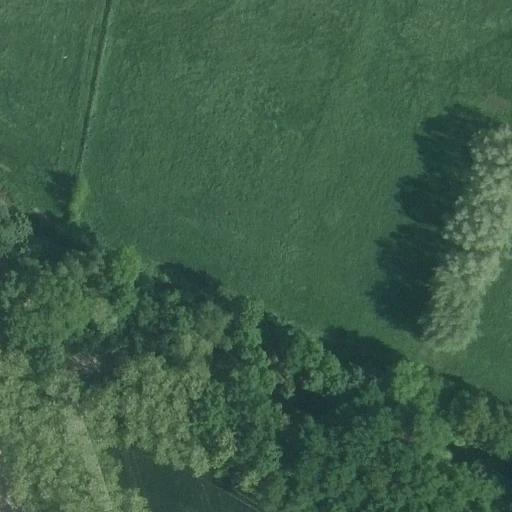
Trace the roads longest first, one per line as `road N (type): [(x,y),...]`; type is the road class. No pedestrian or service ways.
road 1 (track): [(108,511),(64,374)]
road 2 (track): [(64,374),(0,265)]
